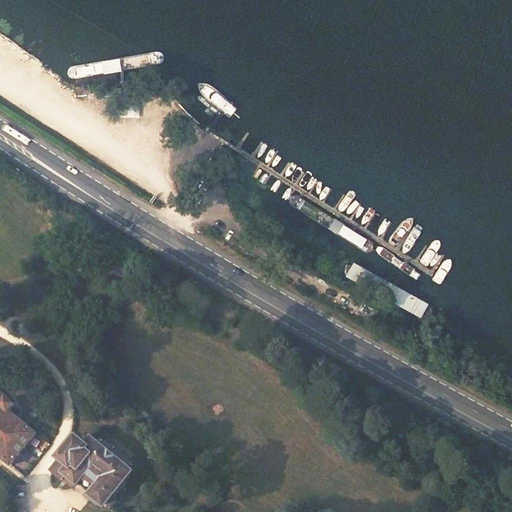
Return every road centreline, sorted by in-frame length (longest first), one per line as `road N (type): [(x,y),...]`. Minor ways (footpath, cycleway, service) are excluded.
road 1 (primary): [(160,236),(511,435)]
road 2 (primary): [(160,236),(0,127)]
road 3 (primary): [(0,138),(160,236)]
